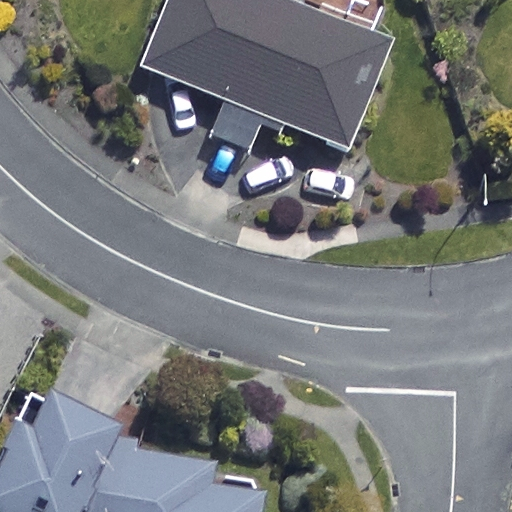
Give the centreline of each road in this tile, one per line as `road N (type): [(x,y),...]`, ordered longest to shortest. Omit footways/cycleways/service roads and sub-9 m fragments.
road 1 (residential): [(0,167),(95,244),(232,303)]
road 2 (residential): [(453,327),(377,332),(232,303)]
road 3 (residential): [(450,511),(453,327)]
